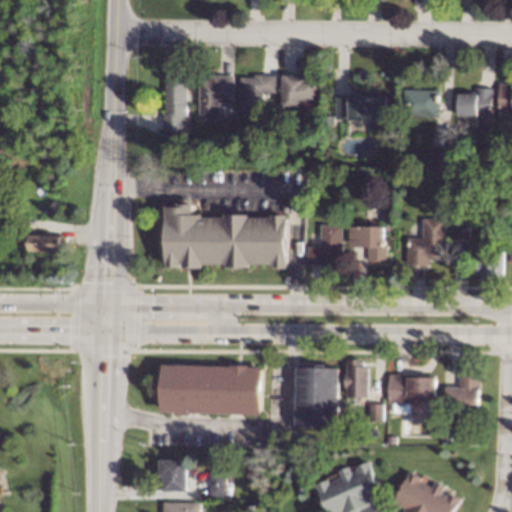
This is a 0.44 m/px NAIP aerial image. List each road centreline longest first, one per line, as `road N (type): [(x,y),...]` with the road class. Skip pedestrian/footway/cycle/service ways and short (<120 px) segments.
road 1 (tertiary): [(104,333),(511,334)]
road 2 (tertiary): [(511,305),(105,302)]
road 3 (residential): [(511,33),(113,30)]
road 4 (tertiary): [(113,0),(105,302)]
road 5 (tertiary): [(105,302),(97,511)]
road 6 (residential): [(510,305),(498,511)]
